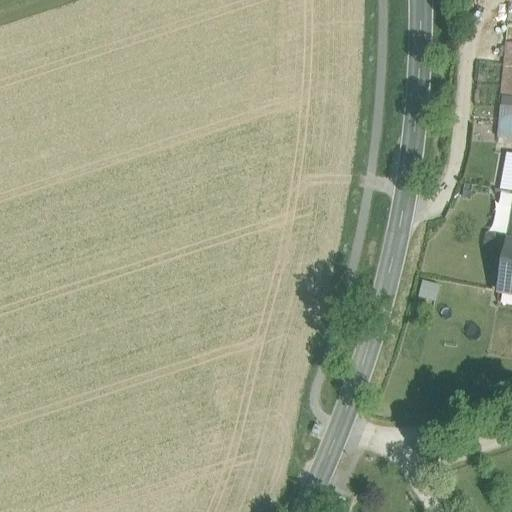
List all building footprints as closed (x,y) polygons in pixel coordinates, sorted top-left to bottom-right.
[(511,43),(506,43),(503,92),(511,92),(511,43)] [(502,140),(511,140),(511,98),(503,99),(502,140)] [(511,225),(500,293),(511,295),(511,225)] [(419,295),(435,301),(441,287),(424,281),(419,295)] [(430,320),(434,301),(419,298),(415,317),(430,320)]
